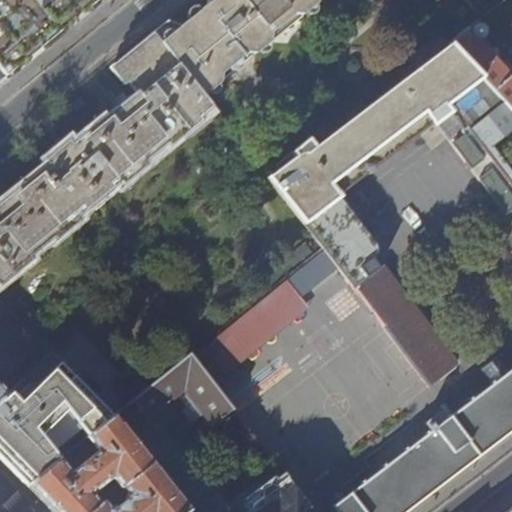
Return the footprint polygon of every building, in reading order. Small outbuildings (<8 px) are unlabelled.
[(96,0),(0,0),(0,71),(4,77),(20,63),(91,4),(96,0)] [(320,0),(214,0),(181,27),(167,23),(152,34),(201,98),(268,42),(271,43),(301,18),(301,16),(320,0)] [(454,32),(507,97),(511,102),(511,73),(508,75),(475,40),(479,40),(481,38),(484,35),(484,29),(481,24),(478,23),(475,22),(454,32)] [(511,189),(468,133),(507,97),(454,32),(318,137),(310,131),(296,143),(298,149),(266,173),(324,251),(428,388),(440,377),(454,368),(371,260),(373,258),(375,254),(376,251),(375,244),(373,240),(339,196),(431,125),(433,126),(434,125),(503,216),(496,221),(511,245),(511,189)] [(0,278),(210,108),(201,98),(152,34),(121,60),(113,66),(135,94),(117,109),(12,193),(2,201),(0,202),(0,278)] [(511,102),(507,97),(468,133),(511,189),(511,102)] [(289,279),(299,291),(326,270),(316,257),(289,279)] [(285,282),(193,356),(215,383),(307,310),(285,282)] [(0,458),(26,486),(59,460),(52,452),(81,429),(87,437),(112,417),(49,353),(7,395),(0,402),(0,458)] [(190,356),(128,405),(134,413),(138,409),(154,430),(176,412),(170,404),(179,397),(187,407),(185,412),(193,423),(202,416),(231,454),(253,437),(190,356)] [(511,368),(334,507),(337,511),(405,511),(417,503),(487,449),(511,429),(511,368)] [(87,437),(86,438),(98,453),(71,475),(59,460),(26,486),(40,500),(50,510),(52,511),(187,511),(189,511),(114,416),(112,417),(87,437)] [(311,511),(285,478),(251,506),(250,510),(251,511),(311,511)]
